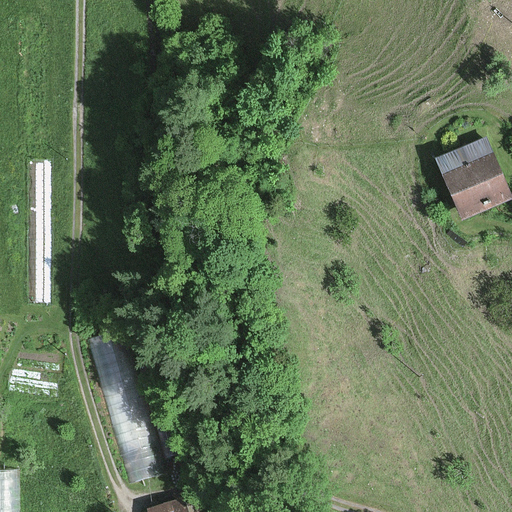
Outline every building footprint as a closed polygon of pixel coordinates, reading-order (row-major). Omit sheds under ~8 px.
[(486,142),(442,159),(464,216),(508,199),(486,142)] [(62,162),(34,162),(31,307),(58,307),(62,162)] [(138,382),(106,392),(135,485),(168,475),(138,382)] [(20,511),(20,472),(0,472),(0,511),(20,511)] [(187,511),(184,501),(150,510),(150,511),(187,511)]
